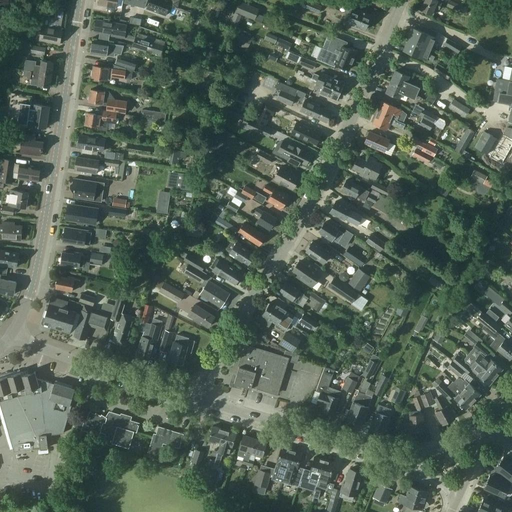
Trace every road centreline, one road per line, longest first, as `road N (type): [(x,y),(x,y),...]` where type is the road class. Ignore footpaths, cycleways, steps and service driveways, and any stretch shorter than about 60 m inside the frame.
road 1 (residential): [(189,396),(314,195),(402,0)]
road 2 (tertiary): [(9,336),(27,304),(40,250),(80,0)]
road 3 (residential): [(394,457),(189,396)]
road 4 (residential): [(189,396),(9,336)]
